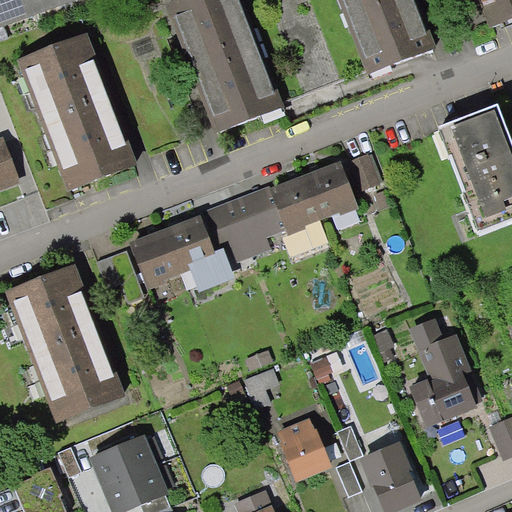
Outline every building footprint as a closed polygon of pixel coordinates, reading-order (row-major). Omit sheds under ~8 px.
[(0,0),(0,27),(74,0),(0,0)] [(244,0),(171,0),(166,2),(215,133),(285,107),(244,0)] [(417,0),(338,0),(367,74),(436,48),(417,0)] [(511,18),(511,0),(479,0),(490,27),(511,18)] [(88,32),(17,59),(67,190),(137,164),(88,32)] [(511,220),(511,140),(497,103),(439,126),(440,130),(431,134),(441,159),(448,156),(463,192),(460,193),(476,234),(511,220)] [(0,190),(21,182),(3,136),(0,137),(0,190)] [(372,152),(349,161),(361,190),(384,182),(372,152)] [(306,175),(323,219),(340,212),(341,215),(359,208),(341,161),(306,175)] [(323,219),(306,175),(271,188),(287,229),(289,235),(307,229),(305,226),(323,219)] [(287,229),(271,188),(270,186),(199,213),(200,215),(214,251),(224,247),(225,250),(231,247),(237,262),(272,249),(267,237),(287,229)] [(387,189),(374,194),(380,208),(393,202),(387,189)] [(200,215),(165,229),(182,274),(191,270),(189,264),(215,253),(214,251),(200,215)] [(165,280),(182,274),(165,229),(130,242),(148,291),(167,284),(165,280)] [(224,247),(214,251),(215,253),(189,264),(191,270),(200,292),(236,278),(225,250),(224,247)] [(126,396),(75,264),(5,291),(56,423),(126,396)] [(436,318),(409,328),(429,378),(409,386),(426,427),(477,407),(464,374),(472,371),(457,334),(444,339),(436,318)] [(388,329),(372,335),(384,365),(395,361),(390,348),(395,347),(388,329)] [(246,359),(251,371),(273,362),(269,350),(246,359)] [(333,372),(327,357),(311,364),(317,379),(333,372)] [(275,368),(244,380),(255,409),(271,403),(266,390),(281,384),(275,368)] [(226,385),(230,396),(244,391),(240,380),(226,385)] [(511,417),(489,427),(503,461),(511,457),(511,417)] [(314,429),(310,418),(277,432),(282,443),(280,443),(296,482),(332,467),(316,428),(314,429)] [(350,462),(359,458),(364,456),(351,426),(337,432),(350,462)] [(90,457),(102,486),(157,463),(145,434),(90,457)] [(364,456),(359,458),(371,486),(373,485),(384,511),(393,511),(422,500),(409,470),(412,469),(400,441),(364,456)] [(82,472),(71,447),(58,453),(69,478),(82,472)] [(363,492),(350,462),(336,467),(348,498),(363,492)] [(169,493),(157,463),(102,486),(112,511),(123,511),(140,505),(166,495),(169,493)] [(33,478),(14,485),(25,511),(67,511),(60,496),(62,495),(51,467),(32,475),(33,478)] [(275,511),(266,490),(235,503),(238,511),(275,511)] [(143,511),(173,511),(166,495),(140,505),(143,511)]
